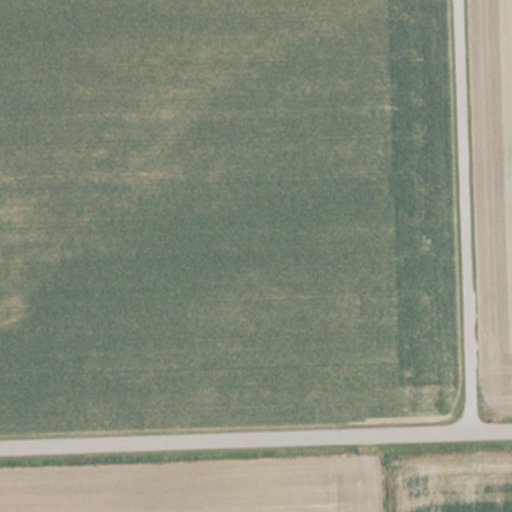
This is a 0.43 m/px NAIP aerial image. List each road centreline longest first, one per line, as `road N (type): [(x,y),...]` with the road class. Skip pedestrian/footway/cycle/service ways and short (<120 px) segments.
road 1 (secondary): [(0,444),(511,428)]
road 2 (residential): [(483,429),(457,0)]
